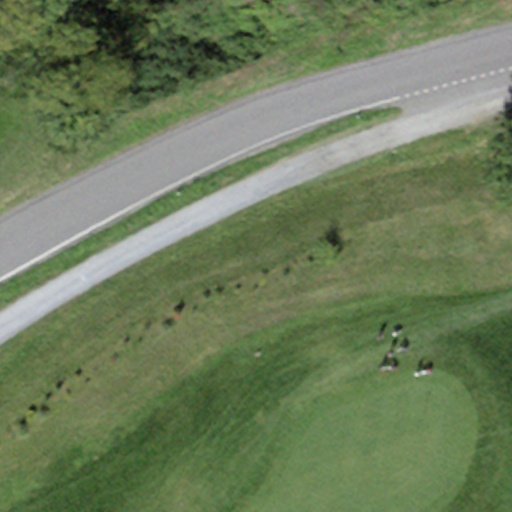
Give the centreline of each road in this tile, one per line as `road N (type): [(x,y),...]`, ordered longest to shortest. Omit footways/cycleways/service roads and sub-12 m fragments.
road 1 (track): [(511,99),(259,189),(0,328)]
road 2 (residential): [(511,47),(354,87),(258,122),(0,250)]
